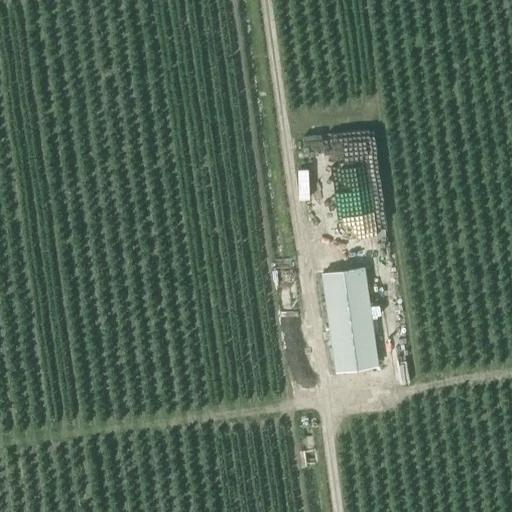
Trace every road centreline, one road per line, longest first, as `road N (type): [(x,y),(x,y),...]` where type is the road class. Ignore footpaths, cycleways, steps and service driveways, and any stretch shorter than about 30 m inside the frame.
road 1 (track): [(335,511),(264,0)]
road 2 (track): [(0,443),(511,373)]
